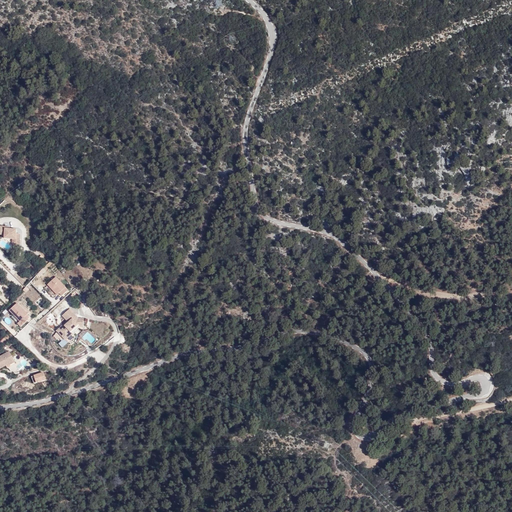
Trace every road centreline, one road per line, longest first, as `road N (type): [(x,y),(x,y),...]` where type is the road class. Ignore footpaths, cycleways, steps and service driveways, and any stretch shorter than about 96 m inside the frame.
road 1 (unclassified): [(0,407),(52,401),(185,355),(300,331),(364,352),(371,365),(353,423),(362,438),(424,408),(485,392),(483,378),(458,384),(438,377),(421,325),(346,244),(256,210),(244,127),(272,40),(265,17),(245,0)]
road 2 (track): [(511,294),(414,290),(374,275)]
